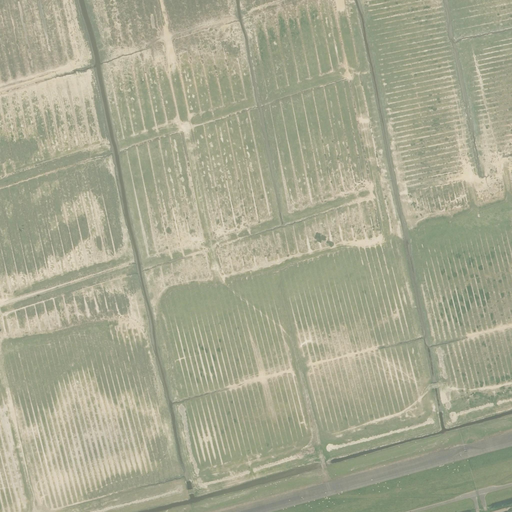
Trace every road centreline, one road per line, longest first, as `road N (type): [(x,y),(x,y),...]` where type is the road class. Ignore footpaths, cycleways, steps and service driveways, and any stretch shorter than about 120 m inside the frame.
road 1 (track): [(264,511),(511,444)]
road 2 (track): [(325,495),(461,497)]
